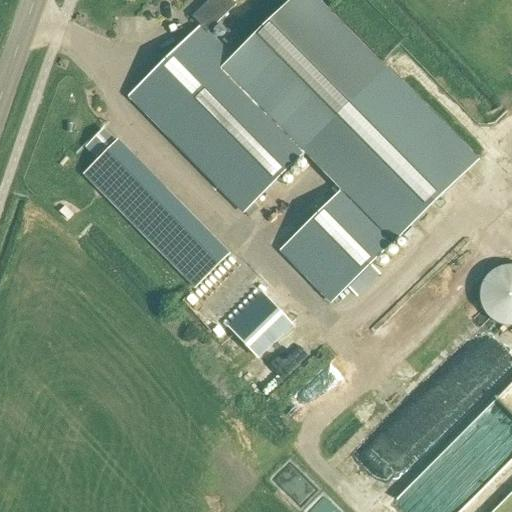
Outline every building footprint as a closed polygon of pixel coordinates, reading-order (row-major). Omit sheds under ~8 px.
[(201,29),(131,96),(244,213),(305,154),(342,193),(393,245),(479,163),(391,72),(386,76),(313,0),(292,0),(233,57),(210,34),(235,10),(225,0),(204,0),(209,5),(194,19),(201,29)] [(104,131),(86,150),(96,159),(114,141),(104,131)] [(118,141),(84,174),(102,191),(135,159),(118,141)] [(209,236),(135,159),(102,191),(175,269),(209,236)] [(342,193),(281,252),(331,304),(347,289),(357,299),(381,276),(371,266),(393,245),(342,193)] [(209,236),(175,269),(195,289),(229,256),(209,236)] [(495,325),(511,324),(511,269),(492,271),(495,325)] [(490,401),(511,375),(511,367),(489,348),(463,378),(490,401)]
